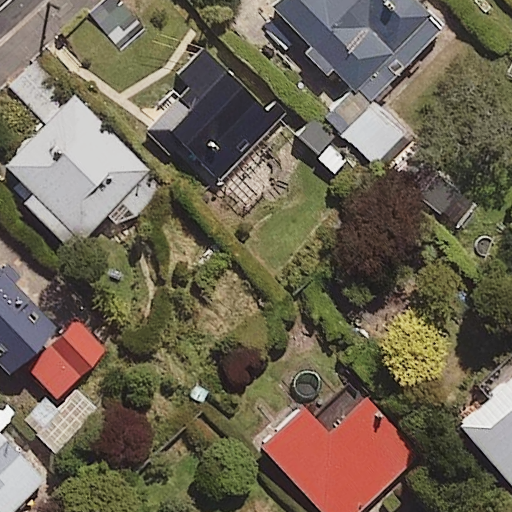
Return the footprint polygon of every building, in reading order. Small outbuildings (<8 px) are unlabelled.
[(335,71),(354,90),(326,119),(375,169),(404,140),(368,104),(443,29),(414,0),(279,0),(272,8),(310,47),(301,57),(325,81),(335,71)] [(220,183),(288,111),(275,99),(266,109),(202,48),(176,75),(188,87),(146,131),(172,156),(182,146),(220,183)] [(77,100),(2,171),(15,185),(7,192),(67,255),(105,218),(119,232),(163,190),(77,100)] [(351,160),(314,120),(296,137),(332,177),(351,160)] [(452,152),(418,196),(444,216),(478,173),(452,152)] [(17,291),(24,284),(4,263),(0,267),(0,370),(9,380),(24,366),(56,401),(111,351),(79,317),(58,335),(17,291)] [(511,354),(476,385),(487,398),(457,425),(511,488),(511,354)] [(357,511),(417,457),(350,386),(312,422),(302,412),(262,450),(320,511),(357,511)] [(22,457),(25,454),(1,430),(17,414),(4,402),(0,405),(0,511),(9,511),(43,478),(22,457)]
